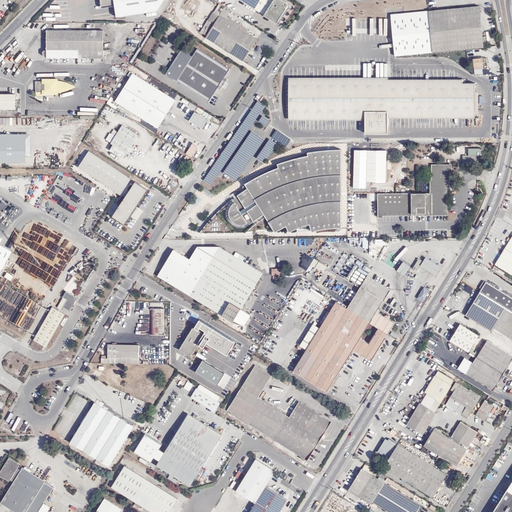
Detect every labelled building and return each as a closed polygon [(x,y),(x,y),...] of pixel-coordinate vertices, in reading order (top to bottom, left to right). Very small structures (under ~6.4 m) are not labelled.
[(101,0),(102,5),(114,3),(116,15),(157,9),(162,0),(101,0)] [(264,15),(276,23),(286,9),(284,8),(285,6),(287,7),(288,4),(281,0),(239,0),(263,15),(264,15)] [(207,36),(225,7),(220,4),(215,12),(214,12),(201,32),(207,36)] [(480,6),(391,13),(395,56),(484,47),(484,43),(487,43),(486,37),(483,37),(480,6)] [(231,11),(225,7),(207,36),(206,37),(244,61),(258,39),(247,32),(249,30),(228,17),(231,11)] [(104,31),(48,31),(48,49),(44,52),(44,56),(47,58),(104,58),(104,31)] [(210,102),(220,85),(223,80),(230,70),(198,49),(193,57),(182,50),(167,74),(210,102)] [(487,58),(474,59),(475,69),(488,67),(487,58)] [(175,100),(134,74),(116,102),(158,128),(175,100)] [(461,77),(290,77),(290,117),(364,117),(364,133),(388,133),(388,117),(473,117),(473,82),(461,82),(461,77)] [(55,80),(52,80),(52,79),(44,79),(42,81),(35,81),(35,92),(36,92),(35,97),(36,98),(39,100),(40,100),(42,101),(42,94),(52,94),(52,93),(54,93),(57,93),(63,91),(67,90),(67,83),(64,82),(58,81),(55,80)] [(15,91),(0,91),(0,107),(15,107),(15,91)] [(257,99),(203,179),(210,185),(265,105),(257,99)] [(203,129),(208,120),(195,112),(190,121),(203,129)] [(262,114),(258,119),(265,124),(269,119),(262,114)] [(139,136),(123,126),(112,143),(116,146),(112,151),(124,158),(127,153),(128,154),(139,136)] [(277,129),(271,136),(285,146),(291,138),(277,129)] [(251,130),(223,171),(235,180),(264,139),(251,130)] [(0,138),(25,139),(25,154),(30,154),(30,134),(0,133),(0,138)] [(0,161),(25,162),(25,154),(25,139),(0,138),(0,161)] [(277,143),(269,138),(257,156),(264,162),(277,143)] [(193,143),(186,153),(191,157),(198,146),(193,143)] [(194,155),(198,158),(203,151),(199,148),(194,155)] [(468,155),(463,155),(463,165),(480,165),(479,155),(483,155),(482,148),(468,148),(468,155)] [(200,232),(228,232),(241,227),(246,232),(249,229),(256,224),(259,221),(266,217),(269,221),(267,226),(273,228),(275,231),(281,228),(286,225),(289,231),(295,229),(301,226),(306,224),(310,223),(312,231),(317,230),(325,228),(330,228),(341,227),(341,149),(320,150),(308,152),(308,155),(301,156),(293,158),(285,160),(277,163),(279,167),(269,171),(261,174),(253,178),(245,183),(244,190),(237,195),(238,196),(239,197),(234,201),(233,199),(233,198),(226,204),(219,211),(215,214),(207,223),(200,232)] [(386,149),(366,149),(366,180),(386,180),(386,149)] [(79,165),(121,193),(131,178),(89,150),(79,165)] [(383,215),(447,215),(447,179),(452,179),(451,164),(432,164),(432,179),(430,179),(430,193),(391,193),(382,193),(378,193),(378,217),(383,217),(383,215)] [(136,179),(113,214),(126,223),(149,188),(136,179)] [(112,196),(115,191),(100,182),(99,184),(103,186),(101,189),(112,196)] [(511,274),(511,235),(494,263),(511,274)] [(0,270),(12,248),(0,241),(0,270)] [(323,246),(332,251),(334,246),(325,242),(323,246)] [(235,256),(237,253),(234,250),(232,253),(217,244),(196,246),(189,257),(173,247),(158,272),(237,323),(242,323),(248,315),(238,308),(260,272),(240,259),(235,256)] [(314,256),(310,263),(322,271),(327,265),(314,256)] [(424,261),(421,266),(438,276),(443,267),(426,257),(424,261)] [(418,271),(421,266),(424,261),(419,259),(414,268),(418,271)] [(411,266),(404,261),(399,270),(406,275),(411,266)] [(0,275),(11,280),(13,274),(2,270),(0,274),(0,275)] [(362,286),(386,300),(392,290),(369,276),(362,286)] [(511,296),(488,281),(481,292),(507,308),(511,310),(511,296)] [(352,302),(392,328),(397,321),(379,311),(386,300),(362,286),(352,302)] [(78,298),(67,292),(63,298),(58,308),(62,310),(63,308),(70,311),(78,298)] [(467,315),(493,332),(495,329),(507,308),(481,292),(467,315)] [(372,360),(388,335),(379,328),(369,344),(361,339),(370,323),(348,309),(337,302),(321,328),(314,324),(301,345),(308,350),(294,371),(328,392),(355,349),(372,360)] [(379,328),(388,335),(392,328),(352,302),(348,309),(370,323),(371,323),(379,328)] [(165,308),(152,307),(151,334),(165,334),(165,308)] [(64,315),(52,308),(34,341),(46,347),(64,315)] [(511,339),(511,310),(507,308),(495,329),(511,339)] [(461,322),(450,339),(469,351),(480,334),(461,322)] [(369,344),(379,328),(370,323),(361,339),(369,344)] [(233,350),(193,325),(179,349),(218,374),(233,350)] [(477,356),(503,373),(511,359),(511,354),(488,339),(477,356)] [(102,362),(133,363),(133,358),(140,358),(141,345),(118,344),(113,344),(109,344),(108,355),(108,358),(102,357),(102,362)] [(493,389),(503,373),(477,356),(472,364),(468,361),(464,367),(469,369),(467,372),(493,389)] [(270,374),(254,364),(227,408),(306,457),(330,420),(298,399),(289,414),(257,395),(270,374)] [(456,381),(440,370),(427,392),(437,398),(431,408),(422,403),(409,424),(425,434),(438,412),(437,412),(456,381)] [(183,387),(191,389),(192,382),(185,380),(183,387)] [(463,416),(462,417),(468,420),(481,398),(457,383),(452,391),(455,393),(446,407),(457,414),(458,413),(463,416)] [(201,385),(198,389),(218,401),(220,397),(201,385)] [(192,397),(213,410),(218,402),(218,401),(198,389),(197,388),(192,397)] [(495,407),(486,401),(476,417),(485,423),(495,407)] [(217,409),(218,410),(221,403),(218,402),(213,410),(216,412),(217,409)] [(134,427),(95,403),(70,442),(109,466),(134,427)] [(158,465),(172,474),(184,481),(191,486),(222,435),(189,414),(167,450),(161,459),(158,465)] [(478,434),(462,424),(451,441),(436,432),(426,447),(458,467),(478,434)] [(55,428),(51,436),(57,439),(61,432),(55,428)] [(161,459),(167,450),(161,446),(163,442),(146,432),(135,450),(152,461),(155,456),(161,459)] [(405,447),(389,437),(386,441),(384,440),(377,450),(388,457),(383,465),(434,497),(449,474),(405,447)] [(30,473),(23,468),(21,470),(17,468),(19,464),(9,458),(0,471),(0,475),(9,481),(10,479),(14,482),(1,502),(17,511),(38,511),(53,488),(30,473)] [(257,502),(267,487),(273,474),(271,466),(256,458),(235,490),(257,502)] [(112,485),(136,501),(143,505),(154,511),(168,511),(177,498),(124,465),(112,485)] [(369,466),(366,470),(372,475),(375,470),(369,466)] [(347,490),(370,505),(372,503),(385,482),(388,478),(375,470),(372,475),(366,470),(361,468),(347,490)] [(184,481),(172,474),(169,478),(177,483),(178,482),(182,485),(184,481)] [(385,482),(372,503),(386,511),(416,511),(421,505),(385,482)] [(280,511),(288,500),(267,487),(257,502),(251,511),(280,511)] [(511,511),(511,492),(507,490),(492,511),(511,511)] [(120,511),(122,510),(104,499),(95,511),(120,511)]
